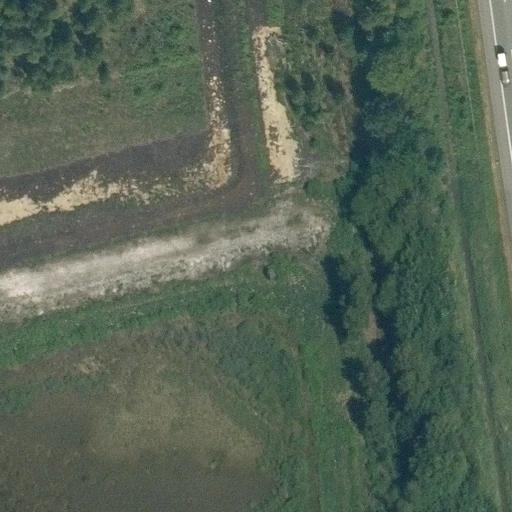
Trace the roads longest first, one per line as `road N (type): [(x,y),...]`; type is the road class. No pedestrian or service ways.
road 1 (track): [(0,295),(328,214)]
road 2 (motorway): [(488,0),(511,155)]
